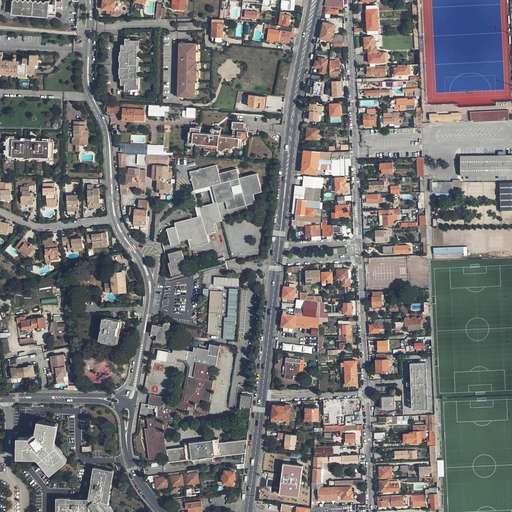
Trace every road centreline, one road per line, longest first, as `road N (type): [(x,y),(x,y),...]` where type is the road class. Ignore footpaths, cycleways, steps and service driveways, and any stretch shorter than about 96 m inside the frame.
road 1 (residential): [(89,0),(88,81),(109,134),(115,219),(151,285),(126,400)]
road 2 (primary): [(278,243),(314,0)]
road 3 (residential): [(349,0),(359,241)]
road 4 (primary): [(262,397),(276,262)]
road 5 (residential): [(360,259),(366,392)]
road 6 (residential): [(366,392),(371,511)]
